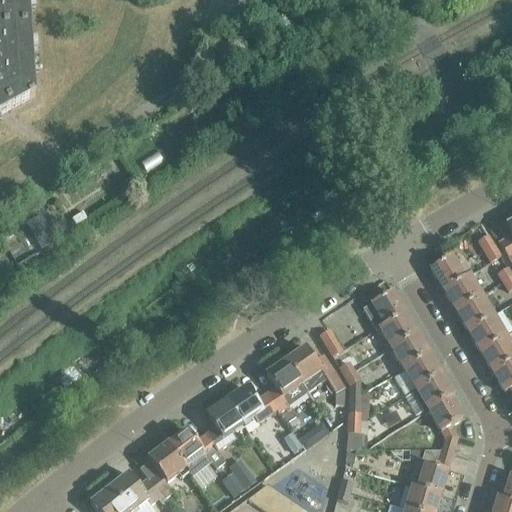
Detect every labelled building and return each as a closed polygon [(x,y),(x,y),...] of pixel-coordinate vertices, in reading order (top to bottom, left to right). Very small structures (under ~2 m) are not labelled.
[(0,0),(0,31),(29,30),(26,0),(0,0)] [(0,95),(9,113),(33,100),(29,30),(0,31),(0,95)] [(219,81),(232,73),(224,58),(210,66),(219,81)] [(0,117),(9,113),(0,95),(0,117)] [(511,223),(506,227),(511,237),(498,244),(511,267),(511,223)] [(499,259),(487,238),(478,243),(490,264),(499,259)] [(431,271),(443,292),(463,280),(451,259),(431,271)] [(502,285),(511,279),(506,270),(497,276),(502,285)] [(443,292),(455,313),(480,298),(468,277),(463,280),(443,292)] [(511,280),(511,279),(502,285),(508,294),(511,291),(511,280)] [(384,328),(404,316),(391,294),(362,311),(376,334),(379,332),(378,331),(383,328),(384,328)] [(455,313),(468,333),(492,318),(480,298),(455,313)] [(416,336),(404,316),(384,328),(383,328),(378,331),(379,332),(391,352),(416,336)] [(468,333),(480,354),(505,339),(492,318),(468,333)] [(341,353),(336,344),(328,332),(319,338),(331,359),(341,353)] [(391,352),(403,372),(429,357),(416,336),(391,352)] [(480,354),(492,374),(511,362),(511,351),(505,339),(480,354)] [(326,382),(334,396),(334,408),(343,408),(343,390),(335,376),(322,358),(314,363),(305,350),(285,364),(307,395),(326,382)] [(415,392),(441,377),(429,357),(403,372),(404,374),(395,379),(405,397),(415,391),(415,392)] [(504,395),(509,392),(511,390),(511,362),(492,374),(504,395)] [(265,397),(277,413),(278,415),(288,408),(288,409),(307,396),(306,395),(307,395),(285,364),(265,377),(275,390),(265,397)] [(338,370),(343,379),(353,374),(348,365),(338,370)] [(359,399),(358,383),(353,374),(343,379),(349,388),(348,398),(359,399)] [(441,377),(415,392),(428,413),(448,400),(448,401),(453,398),(441,377)] [(226,405),(242,428),(254,420),(258,426),(277,413),(265,397),(255,404),(246,391),(226,405)] [(359,415),(359,399),(348,398),(347,425),(358,426),(359,415)] [(441,453),(452,456),(457,441),(457,439),(456,439),(450,429),(461,422),(448,401),(448,400),(428,413),(445,441),(442,449),(441,453)] [(214,430),(205,437),(217,454),(235,441),(230,435),(242,428),(226,405),(206,418),(214,430)] [(347,425),(347,436),(358,436),(358,426),(347,425)] [(321,426),(298,442),(305,451),(327,435),(321,426)] [(216,454),(217,454),(205,437),(195,445),(186,432),(167,447),(188,475),(192,480),(211,466),(214,470),(223,464),(216,454)] [(284,441),(293,455),(300,449),(291,436),(284,441)] [(347,436),(346,453),(357,453),(358,436),(347,436)] [(147,481),(161,499),(163,502),(173,495),(166,485),(178,477),(181,480),(188,475),(167,447),(147,461),(157,474),(147,481)] [(417,491),(440,498),(452,456),(441,453),(424,453),(420,465),(413,463),(406,487),(411,488),(417,490),(417,491)] [(347,455),(345,465),(352,467),(354,457),(347,455)] [(255,483),(240,461),(229,469),(244,491),(255,483)] [(128,476),(109,491),(125,511),(135,511),(148,502),(151,506),(161,499),(147,481),(138,489),(128,476)] [(221,483),(233,499),(243,493),(231,476),(221,483)] [(511,477),(510,477),(503,501),(511,504),(511,477)] [(341,483),(338,493),(349,496),(352,485),(341,483)] [(247,501),(261,511),(274,492),(266,486),(247,501)] [(404,511),(435,511),(440,498),(417,491),(417,490),(411,488),(404,511)] [(125,511),(109,491),(90,505),(95,511),(125,511)] [(272,511),(283,498),(274,492),(261,511),(272,511)] [(338,493),(336,503),(346,506),(349,496),(338,493)] [(272,511),(284,511),(291,503),(283,498),(272,511)] [(497,500),(493,511),(511,511),(511,504),(503,501),(497,500)] [(297,511),(299,509),(291,503),(284,511),(297,511)]
